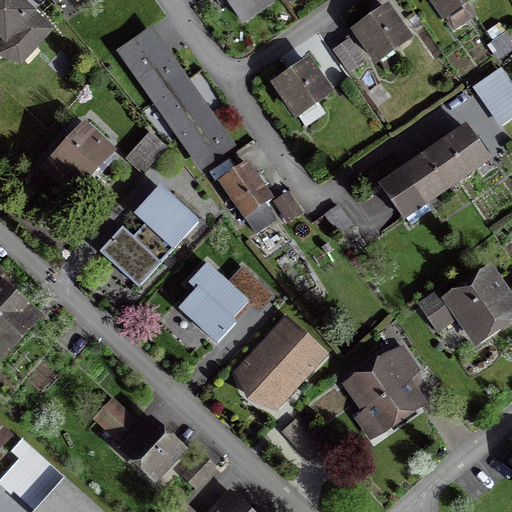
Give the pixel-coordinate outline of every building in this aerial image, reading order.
[(47,31),(13,0),(0,0),(0,36),(7,43),(2,57),(18,63),(47,31)] [(234,0),(235,1),(229,5),(242,24),(269,5),(265,0),(234,0)] [(430,0),(443,18),(469,0),(430,0)] [(375,63),(406,41),(386,11),(354,33),(375,63)] [(123,55),(200,165),(226,147),(149,37),(123,55)] [(347,43),(333,53),(348,73),(362,63),(347,43)] [(307,65),(275,87),(295,117),(327,95),(307,65)] [(511,115),(511,84),(500,66),(475,83),(501,123),(511,115)] [(110,155),(82,129),(49,164),(78,190),(110,155)] [(465,131),(444,145),(425,158),(380,189),(402,220),(486,161),(465,131)] [(164,150),(149,136),(126,162),(140,175),(164,150)] [(270,201),(245,165),(219,183),(254,234),(272,221),(262,207),(270,201)] [(132,240),(121,230),(99,254),(137,290),(197,225),(158,189),(133,217),(144,226),(132,240)] [(287,223),(299,215),(286,196),(273,204),(287,223)] [(350,227),(336,208),(323,216),(337,236),(350,227)] [(195,292),(178,311),(216,345),(234,325),(230,322),(246,305),(205,267),(188,286),(195,292)] [(427,318),(448,304),(475,343),(511,317),(511,307),(503,294),(504,290),(503,286),(499,284),(496,284),(488,273),(447,301),(441,293),(420,308),(427,318)] [(0,295),(0,350),(0,351),(28,321),(0,295)] [(261,385),(262,397),(274,409),(322,357),(285,322),(237,375),(249,386),(261,385)] [(385,360),(348,385),(381,432),(418,406),(385,360)] [(130,423),(111,406),(97,421),(116,438),(130,423)] [(150,424),(123,454),(152,481),(180,452),(150,424)] [(292,424),(281,435),(307,463),(318,453),(292,424)] [(0,483),(0,488),(8,496),(40,461),(29,451),(0,483)] [(201,458),(182,478),(194,489),(213,469),(201,458)] [(244,511),(229,498),(216,511),(244,511)]
